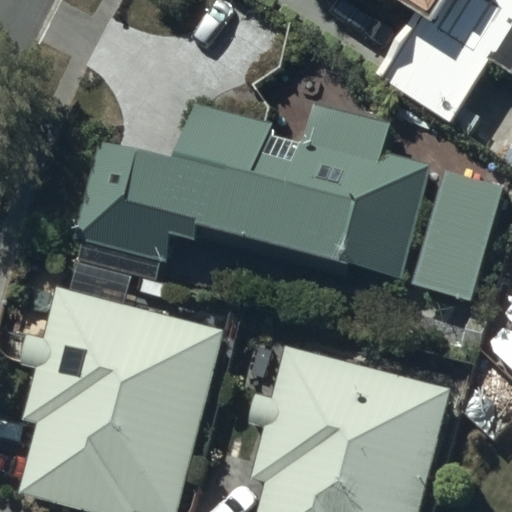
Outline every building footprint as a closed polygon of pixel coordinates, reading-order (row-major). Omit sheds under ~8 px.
[(456,138),(497,79),(511,88),(511,0),(328,0),(362,23),(371,9),(415,40),(382,87),(456,138)] [(188,184),(108,163),(85,249),(172,273),(176,256),(204,263),(206,256),(351,294),(406,293),(436,181),(385,167),(393,139),(319,119),(308,160),(277,151),(280,141),(204,121),(188,184)] [(508,201),(449,185),(418,299),(476,315),(508,201)] [(184,511),(227,342),(64,301),(51,355),(35,351),(28,379),(43,383),(29,435),(43,438),(25,507),(43,511),(184,511)] [(426,511),(453,404),(293,365),(280,415),(263,411),(256,439),(269,442),(257,494),(270,497),(266,511),(426,511)]
